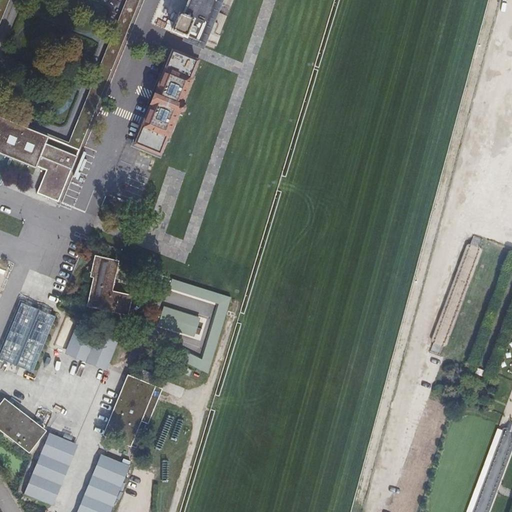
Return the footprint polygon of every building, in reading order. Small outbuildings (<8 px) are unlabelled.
[(37,193),(58,202),(139,0),(127,0),(69,146),(0,118),(0,14),(5,0),(0,0),(0,153),(36,168),(37,166),(46,170),(37,193)] [(172,32),(204,44),(222,0),(192,0),(186,18),(179,15),(172,32)] [(136,146),(160,155),(166,138),(168,139),(198,63),(173,52),(136,146)] [(103,156),(112,159),(119,142),(110,138),(103,156)] [(429,350),(437,353),(480,239),(471,236),(429,350)] [(88,304),(126,313),(130,296),(110,291),(117,261),(95,256),(91,275),(94,276),(88,304)] [(210,372),(230,296),(170,280),(157,327),(207,340),(202,357),(180,351),(177,363),(210,372)] [(0,359),(32,373),(55,316),(21,302),(0,353),(0,359)] [(66,351),(107,368),(117,342),(77,326),(66,351)] [(136,368),(132,378),(157,389),(161,379),(136,368)] [(132,378),(128,377),(104,435),(136,448),(160,390),(157,389),(132,378)] [(0,405),(0,428),(29,451),(44,431),(4,400),(0,405)] [(474,511),(483,511),(511,436),(511,421),(508,420),(474,511)] [(74,444),(49,434),(24,494),(49,504),(74,444)] [(110,511),(129,467),(103,456),(80,511),(110,511)]
